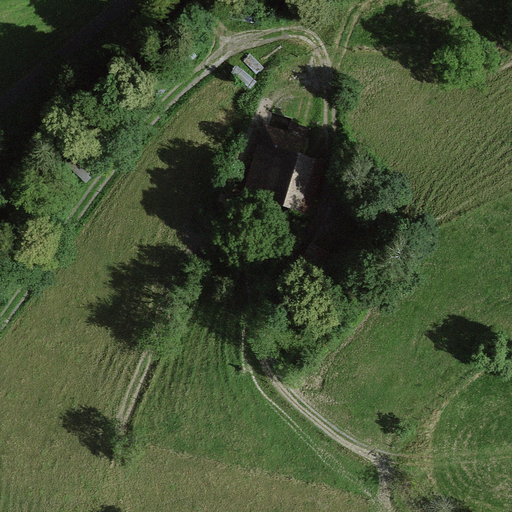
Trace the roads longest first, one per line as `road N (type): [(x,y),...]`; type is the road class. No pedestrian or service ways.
road 1 (unknown): [(0,327),(89,200),(191,83),(256,40),(292,34),(331,60)]
road 2 (residential): [(0,109),(127,0)]
